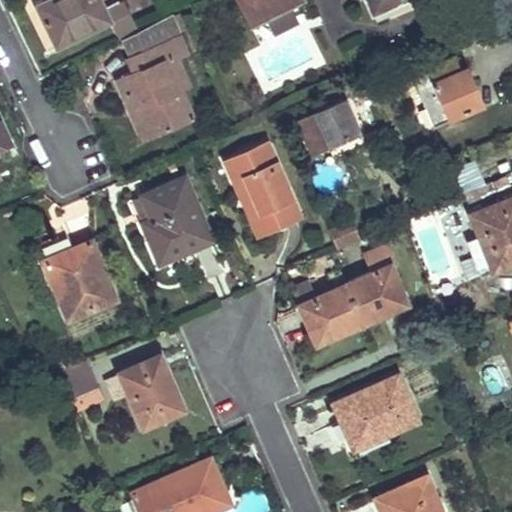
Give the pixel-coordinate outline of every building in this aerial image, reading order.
[(106,8),(102,0),(50,0),(38,6),(57,46),(112,20),(106,8)] [(138,29),(123,0),(121,0),(106,8),(112,20),(121,38),(122,37),(138,29)] [(304,2),(302,0),(237,0),(252,28),(304,2)] [(392,0),(368,0),(373,9),(392,0)] [(180,34),(170,13),(138,29),(122,37),(132,56),(180,34)] [(188,48),(180,34),(132,56),(137,70),(117,80),(131,111),(137,108),(152,139),(196,119),(183,89),(190,86),(176,54),(188,48)] [(460,71),(453,57),(429,68),(450,118),(450,119),(481,105),(465,69),(460,71)] [(450,118),(429,68),(412,76),(433,125),(450,118)] [(360,133),(346,102),(317,114),(329,147),(360,133)] [(152,139),(137,108),(131,111),(144,142),(152,139)] [(0,121),(0,148),(11,143),(1,122),(0,121)] [(301,217),(269,141),(225,159),(243,201),(253,197),(269,231),(301,217)] [(213,239),(185,176),(142,195),(152,219),(142,224),(160,262),(213,239)] [(269,231),(253,197),(243,201),(259,236),(269,231)] [(511,197),(468,214),(478,238),(491,272),(511,263),(511,197)] [(336,246),(360,237),(352,217),(328,226),(336,246)] [(491,272),(478,238),(466,243),(480,277),(491,272)] [(116,299),(92,240),(44,258),(69,318),(116,299)] [(397,261),(390,243),(363,254),(371,272),(344,283),(361,323),(380,314),(378,307),(404,296),(390,265),(397,261)] [(361,323),(344,283),(298,304),(313,336),(337,326),(341,332),(361,323)] [(406,303),(404,296),(378,307),(380,314),(406,303)] [(341,332),(337,326),(313,336),(316,343),(341,332)] [(183,409),(158,355),(119,372),(143,426),(183,409)] [(100,387),(88,358),(58,371),(71,401),(79,397),(100,387)] [(111,397),(124,393),(116,371),(104,375),(111,397)] [(417,421),(398,376),(333,404),(351,443),(385,429),(387,434),(417,421)] [(104,399),(100,387),(79,397),(83,408),(104,399)] [(387,434),(385,429),(351,443),(354,449),(387,434)] [(207,511),(231,502),(210,456),(132,491),(141,511),(189,511),(192,511),(207,511)] [(443,511),(427,476),(377,498),(383,511),(443,511)]
